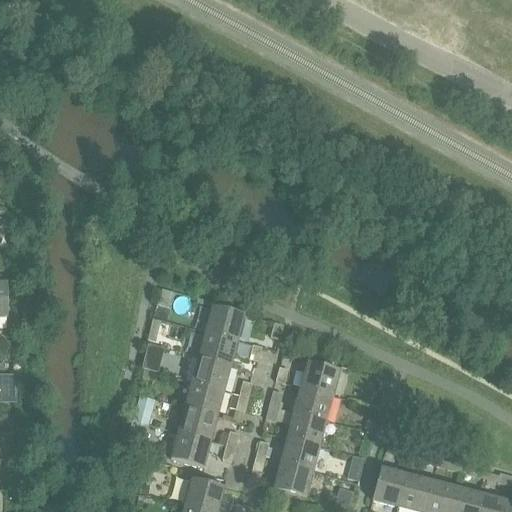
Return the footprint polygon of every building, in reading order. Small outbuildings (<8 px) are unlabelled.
[(511,0),(384,0),(511,38),(511,0)] [(210,309),(204,334),(238,343),(245,318),(210,309)] [(279,342),(283,328),(274,325),(270,340),(279,342)] [(204,334),(197,360),(231,369),(238,343),(204,334)] [(258,364),(262,350),(252,347),(249,362),(258,364)] [(190,386),(225,395),(231,369),(197,360),(190,386)] [(307,364),(300,390),(333,399),(340,373),(307,364)] [(279,370),(275,384),(284,387),(288,372),(279,370)] [(243,384),(239,398),(248,400),(252,386),(243,384)] [(218,420),(225,395),(190,386),(184,411),(218,420)] [(326,425),(333,399),(300,390),(293,416),(326,425)] [(273,393),(269,407),(278,410),(282,396),(273,393)] [(235,412),(245,414),(248,400),(239,398),(235,412)] [(269,407),(266,421),(275,424),(278,410),(269,407)] [(177,436),(212,445),(218,420),(184,411),(177,436)] [(136,413),(133,424),(148,428),(151,417),(136,413)] [(293,416),(286,441),(320,450),(326,425),(293,416)] [(230,434),(226,448),(235,451),(239,436),(230,434)] [(212,445),(177,436),(170,462),(205,471),(212,445)] [(286,441),(280,466),(313,475),(320,450),(286,441)] [(260,444),(256,458),(265,461),(269,446),(260,444)] [(235,451),(226,448),(222,462),(231,465),(235,451)] [(413,453),(399,449),(396,458),(410,462),(413,453)] [(413,453),(410,462),(424,466),(427,456),(413,453)] [(256,458),(252,472),(261,475),(265,461),(256,458)] [(446,472),(461,475),(463,466),(449,462),(446,472)] [(313,475),(280,466),(273,492),(306,501),(313,475)] [(477,470),(463,466),(461,475),(475,479),(477,470)] [(371,503),(398,510),(406,477),(380,470),(371,503)] [(497,485),(511,489),(511,484),(511,479),(499,476),(497,485)] [(423,511),(431,484),(406,477),(398,510),(404,511),(423,511)] [(185,507),(204,511),(218,511),(224,490),(191,481),(185,507)] [(450,511),(456,490),(431,484),(423,511),(450,511)] [(450,511),(477,511),(482,497),(456,490),(450,511)] [(347,511),(353,496),(340,491),(333,511),(347,511)] [(504,511),(507,504),(482,497),(477,511),(504,511)]
